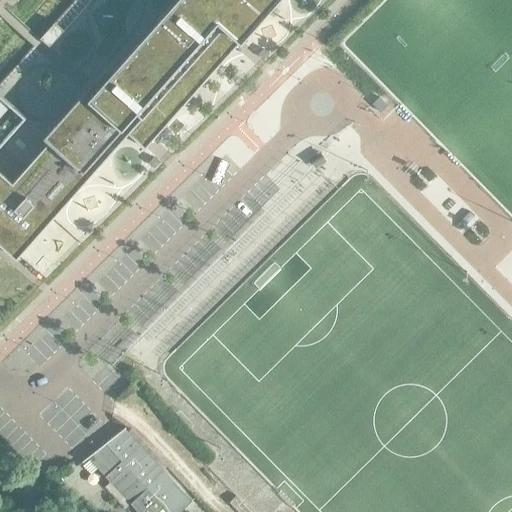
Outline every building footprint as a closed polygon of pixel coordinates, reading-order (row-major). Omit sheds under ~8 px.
[(173,0),(113,67),(108,63),(43,135),(49,139),(12,181),(0,169),(0,144),(26,115),(0,92),(0,243),(16,257),(128,132),(145,147),(276,0),(173,0)] [(64,30),(54,22),(40,38),(49,46),(64,30)] [(319,152),(309,159),(315,167),(325,160),(319,152)] [(157,511),(163,507),(167,511),(179,511),(185,507),(166,485),(172,479),(165,472),(125,428),(126,427),(125,426),(106,441),(104,439),(86,456),(87,457),(82,461),(88,457),(105,475),(138,511),(157,511)] [(296,511),(232,446),(213,465),(259,511),(296,511)]
